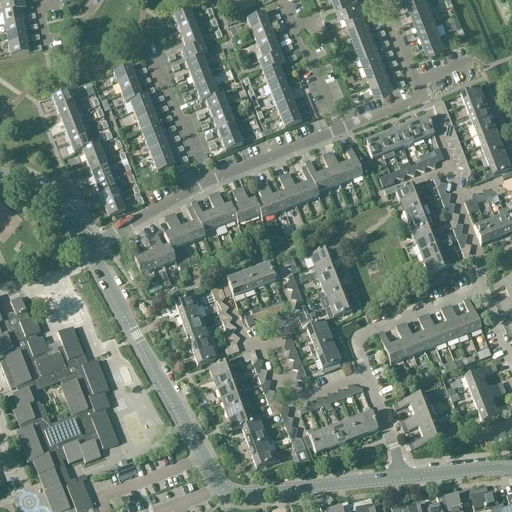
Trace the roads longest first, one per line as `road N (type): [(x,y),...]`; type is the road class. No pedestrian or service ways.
road 1 (residential): [(399,476),(221,485),(90,249)]
road 2 (residential): [(337,127),(422,97),(384,0)]
road 3 (residential): [(365,377),(355,343),(361,335),(480,288)]
road 4 (residential): [(207,181),(337,127)]
road 5 (residential): [(337,127),(282,0)]
road 6 (residential): [(90,249),(207,181)]
road 7 (residential): [(207,181),(155,59)]
